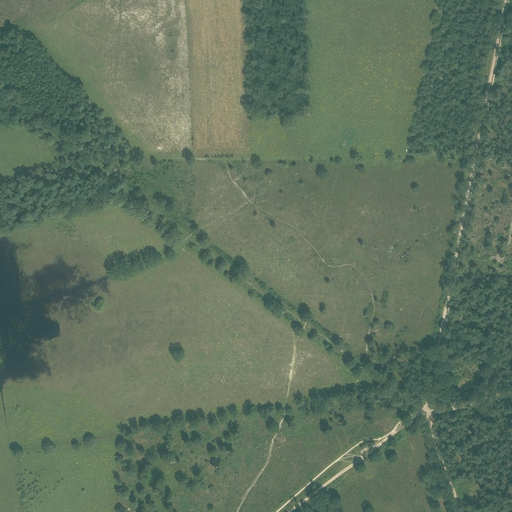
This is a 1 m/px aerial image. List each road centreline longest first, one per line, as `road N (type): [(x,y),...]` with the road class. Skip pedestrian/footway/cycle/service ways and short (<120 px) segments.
road 1 (track): [(427,411),(505,0)]
road 2 (track): [(427,411),(292,511)]
